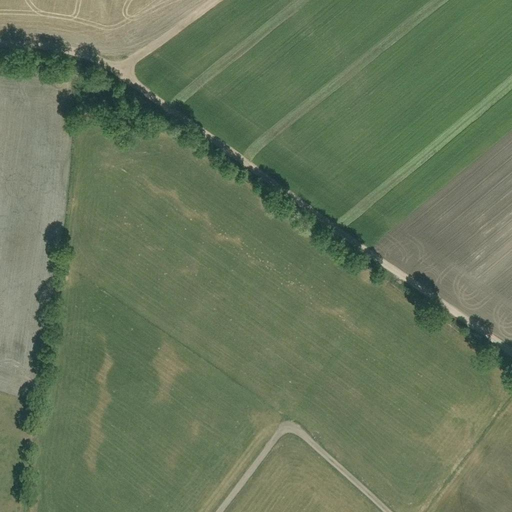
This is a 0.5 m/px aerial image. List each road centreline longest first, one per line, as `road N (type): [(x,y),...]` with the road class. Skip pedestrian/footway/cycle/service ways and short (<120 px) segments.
road 1 (track): [(511,353),(118,72)]
road 2 (track): [(218,511),(285,426),(387,511)]
road 3 (track): [(118,72),(87,53),(0,46)]
road 4 (track): [(215,0),(118,72)]
